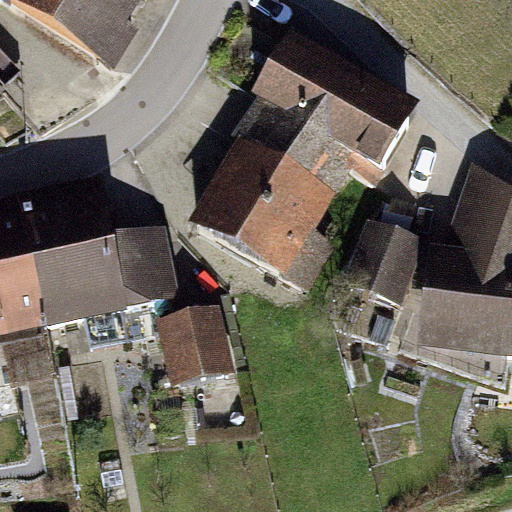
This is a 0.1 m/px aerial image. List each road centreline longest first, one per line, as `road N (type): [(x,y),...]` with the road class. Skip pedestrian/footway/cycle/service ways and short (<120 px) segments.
road 1 (residential): [(0,186),(134,119),(208,0)]
road 2 (residential): [(511,166),(336,0)]
